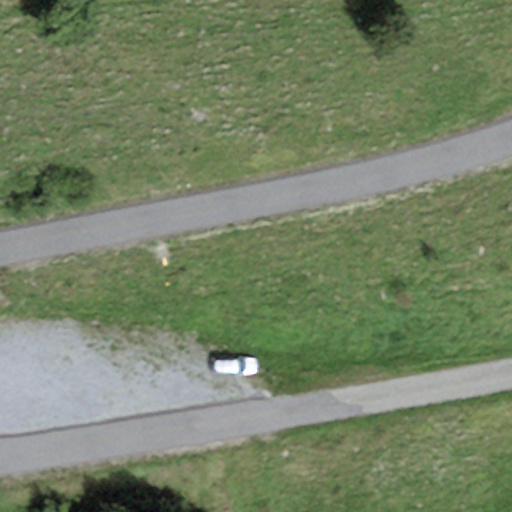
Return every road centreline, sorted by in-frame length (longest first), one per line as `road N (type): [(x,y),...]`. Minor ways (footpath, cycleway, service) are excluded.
road 1 (track): [(511,140),(0,248)]
road 2 (track): [(0,440),(213,430),(511,376)]
